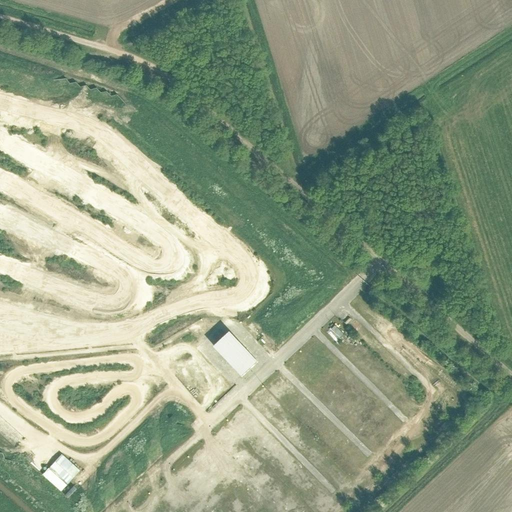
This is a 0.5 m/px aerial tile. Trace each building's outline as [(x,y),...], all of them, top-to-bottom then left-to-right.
[(348,313),(344,319),(353,325),(358,319),(348,313)] [(355,327),(365,337),(370,332),(360,322),(355,327)] [(229,326),(214,341),(223,352),(232,363),(241,375),(257,360),(249,349),(238,336),(229,326)] [(312,382),(352,345),(335,326),(295,363),(312,382)] [(165,353),(174,344),(171,340),(161,349),(165,353)] [(456,387),(460,382),(445,370),(441,374),(456,387)] [(42,474),(49,481),(60,492),(73,478),(80,470),(65,457),(62,454),(42,474)] [(392,477),(398,482),(401,477),(395,472),(392,477)]
